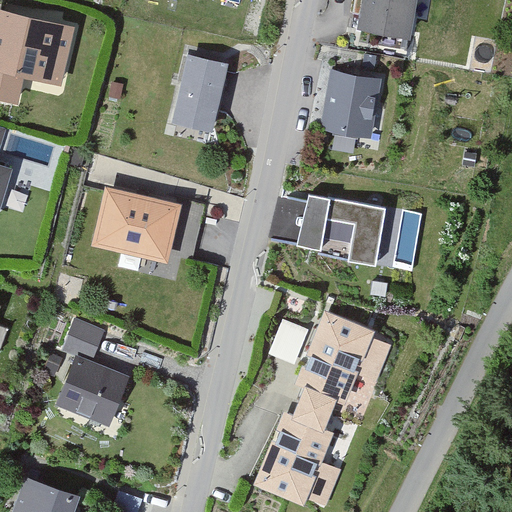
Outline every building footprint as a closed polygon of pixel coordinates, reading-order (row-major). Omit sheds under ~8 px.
[(408,0),(369,0),(366,23),(387,27),(389,14),(406,17),(408,0)] [(22,71),(45,76),(50,53),(66,56),(72,28),(0,11),(0,96),(15,100),(22,71)] [(179,112),(211,120),(224,64),(190,56),(176,119),(178,120),(179,112)] [(333,73),(324,126),(368,133),(377,80),(333,73)] [(122,84),(113,82),(110,95),(119,97),(122,84)] [(476,153),(466,152),(464,164),(474,166),(476,153)] [(0,167),(0,205),(4,202),(9,187),(5,175),(7,170),(0,167)] [(98,239),(164,255),(175,206),(109,191),(98,239)] [(325,218),(319,248),(319,254),(376,264),(386,206),(309,193),(308,200),(304,214),(325,218)] [(325,218),(304,214),(297,244),(319,248),(325,218)] [(387,283),(373,280),(371,292),(385,294),(387,283)] [(284,315),(272,352),(298,360),(309,323),(284,315)] [(366,332),(328,316),(301,384),(305,386),(299,400),(329,412),(335,397),(339,399),(352,368),(371,375),(384,343),(365,335),(366,332)] [(102,331),(75,320),(64,347),(91,358),(102,331)] [(46,365),(56,369),(60,357),(51,354),(46,365)] [(108,419),(124,377),(78,359),(61,401),(108,419)] [(329,412),(299,400),(293,414),(289,412),(262,480),(300,495),(301,492),(321,500),(334,467),(315,459),(327,428),(323,426),(329,412)] [(75,496),(28,479),(15,511),(70,511),(69,511),(75,496)]
